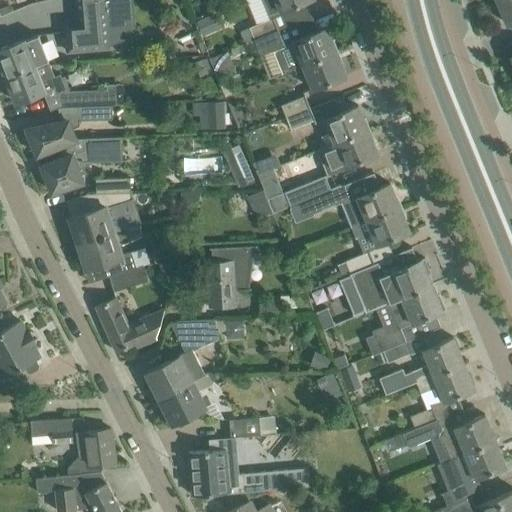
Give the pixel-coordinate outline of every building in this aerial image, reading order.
[(71,21),(65,28),(67,51),(87,49),(108,47),(106,20),(103,0),(75,0),(77,7),(78,20),(71,21)] [(130,0),(103,0),(106,20),(132,18),(130,0)] [(262,0),(268,16),(295,4),(305,0),(306,0),(262,0)] [(511,0),(496,0),(506,23),(511,20),(511,0)] [(278,29),(273,17),(249,26),(239,30),(244,42),(254,39),(278,29)] [(191,23),(173,31),(181,51),(200,43),(191,23)] [(326,27),(283,44),(294,71),(303,67),(302,65),(336,51),(326,27)] [(240,54),(241,58),(259,52),(283,41),(278,29),(254,39),(244,42),(227,50),(230,58),(240,54)] [(38,35),(24,40),(23,39),(0,48),(0,61),(6,76),(47,60),(38,35)] [(302,65),(303,67),(312,89),(327,82),(346,75),(336,51),(302,65)] [(206,58),(193,63),(199,77),(212,72),(206,58)] [(16,102),(42,91),(50,110),(59,106),(108,104),(107,89),(70,91),(64,76),(61,77),(60,74),(54,76),(47,60),(6,76),(16,102)] [(286,117),(309,107),(304,95),(281,104),(286,117)] [(202,129),(225,129),(224,102),(201,102),(202,129)] [(84,123),(113,121),(112,104),(83,106),(84,123)] [(358,104),(348,109),(339,112),(323,119),(333,143),(368,129),(358,104)] [(286,117),(290,129),(314,119),(309,107),(286,117)] [(30,148),(34,147),(37,154),(58,145),(75,139),(75,138),(68,119),(26,128),(29,135),(26,136),(30,148)] [(377,152),(368,129),(333,143),(321,147),(317,149),(327,176),(378,155),(377,152)] [(63,156),(41,165),(51,191),(82,181),(78,170),(91,162),(122,160),(121,136),(75,138),(75,139),(58,145),(63,156)] [(222,152),(238,186),(254,179),(238,144),(222,152)] [(96,193),(130,192),(130,177),(95,178),(96,192),(96,193)] [(309,199),(330,190),(325,177),(304,186),(284,194),(267,201),(272,213),(309,199)] [(340,200),(351,226),(365,221),(400,207),(390,182),(379,186),(367,191),(356,196),(355,193),(345,197),(340,186),(330,190),(309,199),(313,210),(340,200)] [(185,212),(195,209),(200,193),(199,187),(180,191),(185,212)] [(250,193),(254,212),(269,209),(265,190),(250,193)] [(87,196),(68,201),(73,216),(69,217),(77,242),(113,231),(106,207),(118,203),(131,203),(130,192),(96,193),(96,192),(86,194),(87,196)] [(365,221),(351,226),(356,238),(357,238),(371,233),(376,244),(387,239),(391,238),(409,230),(400,207),(365,221)] [(77,242),(85,267),(104,261),(109,275),(136,267),(131,251),(121,254),(118,245),(141,234),(138,223),(113,231),(77,242)] [(208,306),(228,306),(235,306),(235,288),(248,288),(254,245),(211,247),(212,260),(206,260),(208,306)] [(342,276),(354,271),(374,263),(368,250),(363,253),(337,264),(342,276)] [(393,254),(393,255),(374,263),(354,271),(370,312),(432,285),(427,273),(429,272),(424,259),(425,258),(424,257),(417,260),(399,267),(394,254),(393,254)] [(148,280),(143,264),(136,267),(109,275),(114,292),(148,280)] [(442,309),(445,308),(445,306),(444,307),(438,294),(436,295),(432,285),(388,304),(394,320),(383,325),(372,329),(373,333),(365,336),(373,355),(383,350),(406,341),(400,327),(423,317),(432,313),(442,309)] [(135,342),(137,345),(156,337),(163,309),(141,319),(139,314),(127,320),(115,297),(95,306),(115,351),(135,342)] [(260,313),(280,311),(279,298),(259,300),(260,313)] [(171,323),(185,352),(145,372),(158,398),(205,373),(192,349),(203,344),(214,338),(213,318),(178,320),(171,323)] [(0,375),(22,364),(26,371),(30,372),(37,368),(38,365),(35,358),(39,355),(31,341),(30,341),(27,335),(20,320),(0,330),(0,375)] [(415,381),(417,384),(464,363),(453,336),(443,340),(434,344),(422,349),(428,363),(411,370),(405,373),(403,367),(379,377),(386,393),(415,381)] [(387,362),(410,352),(406,341),(383,350),(373,355),(376,364),(387,359),(387,362)] [(333,363),(337,372),(347,368),(343,358),(333,363)] [(443,400),(457,394),(474,387),(464,363),(417,384),(420,393),(437,386),(443,400)] [(205,373),(158,398),(171,423),(189,414),(206,406),(197,389),(212,382),(207,372),(205,373)] [(359,392),(354,380),(342,384),(347,396),(359,392)] [(409,415),(415,429),(438,419),(433,406),(427,408),(413,414),(409,415)] [(468,420),(443,431),(444,433),(441,433),(451,457),(452,459),(496,441),(485,414),(474,418),(468,420)] [(231,436),(270,433),(268,416),(229,419),(231,436)] [(71,427),(70,417),(30,419),(32,445),(73,441),(71,427)] [(438,419),(415,429),(391,438),(396,450),(408,445),(408,447),(430,438),(441,433),(444,433),(443,431),(438,419)] [(110,427),(83,431),(76,432),(79,458),(69,467),(70,474),(101,471),(101,470),(100,465),(115,463),(110,427)] [(452,459),(462,482),(462,484),(441,492),(446,504),(447,506),(470,497),(469,495),(482,490),(477,477),(506,464),(496,441),(452,459)] [(217,494),(309,486),(309,485),(307,467),(288,469),(288,468),(233,473),(231,451),(213,453),(213,449),(188,451),(192,494),(217,492),(217,494)] [(55,489),(57,510),(93,507),(96,511),(121,511),(105,480),(101,471),(70,474),(62,475),(36,477),(37,491),(55,489)] [(511,511),(511,490),(506,493),(474,506),(460,511),(511,511)] [(447,506),(446,504),(427,511),(460,511),(474,506),(470,497),(447,506)] [(271,511),(268,505),(254,511),(248,501),(236,507),(226,511),(271,511)]
